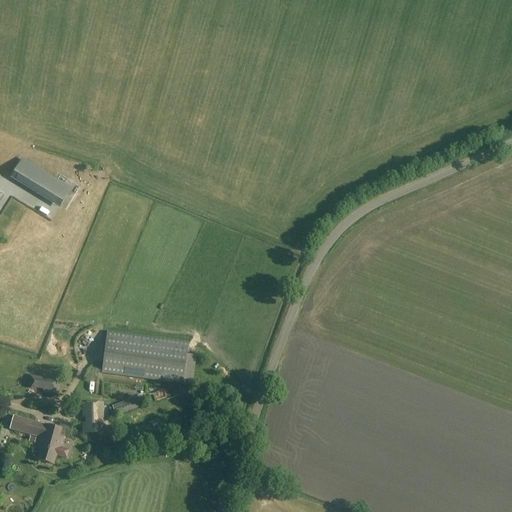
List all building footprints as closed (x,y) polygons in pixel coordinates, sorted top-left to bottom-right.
[(21,160),(11,178),(61,207),(71,189),(21,160)] [(108,333),(102,374),(180,387),(187,344),(108,333)] [(60,379),(30,375),(28,389),(43,391),(43,394),(58,396),(60,379)] [(91,381),(89,393),(97,394),(99,382),(91,381)] [(112,406),(116,417),(145,406),(141,396),(112,406)] [(82,404),(83,418),(86,417),(86,424),(83,424),(83,434),(104,433),(103,404),(82,404)] [(56,456),(57,457),(67,460),(70,450),(61,448),(66,431),(45,425),(45,426),(35,423),(14,417),(10,430),(41,438),(38,451),(40,452),(38,461),(53,465),(56,456)]
